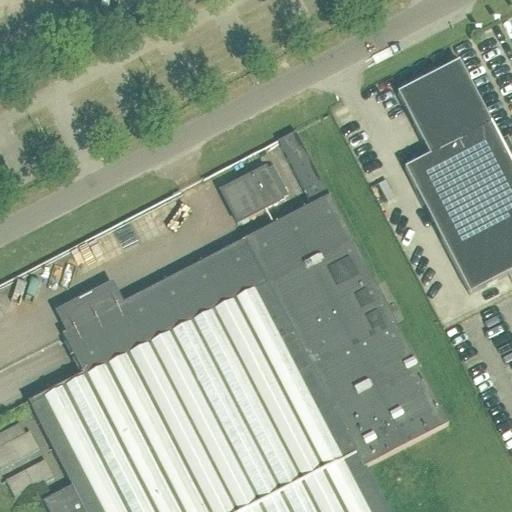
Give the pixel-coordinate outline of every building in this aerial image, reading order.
[(53,43),(99,22),(89,0),(37,0),(34,2),(53,43)] [(490,127),(458,66),(457,66),(457,67),(397,98),(429,160),(404,173),(469,299),(511,276),(511,170),(490,128),(490,127)] [(384,511),(364,472),(448,428),(329,200),(328,201),(295,137),(295,136),(277,145),(311,210),(63,339),(84,381),(40,404),(30,409),(72,490),(43,505),(46,511),(384,511)] [(236,228),(281,205),(265,172),(220,196),(236,228)] [(49,303),(59,292),(49,283),(39,294),(49,303)] [(15,419),(0,425),(0,455),(25,446),(15,419)] [(19,468),(3,475),(7,484),(43,470),(37,456),(17,464),(19,468)]
